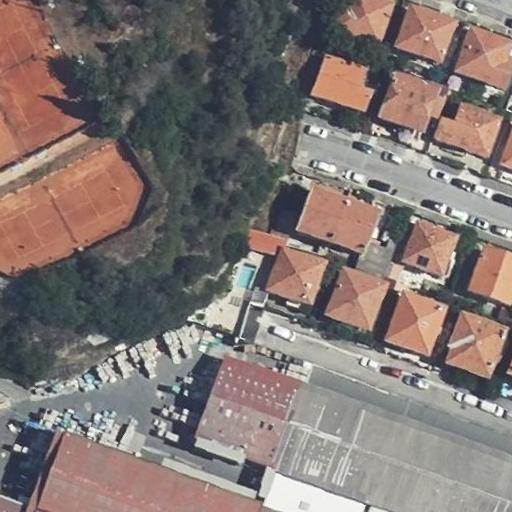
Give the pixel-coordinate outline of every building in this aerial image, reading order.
[(374,44),(389,9),(366,0),(351,0),(347,10),(343,9),(334,29),(374,44)] [(438,63),(452,27),(415,12),(407,31),(403,31),(397,48),(438,63)] [(509,47),(471,33),(458,72),(502,89),(510,69),(502,66),(509,47)] [(309,89),(306,98),(311,100),(314,93),(362,112),(368,97),(356,92),(363,73),(317,56),(315,65),(309,89)] [(429,115),(436,94),(397,80),(382,118),(415,132),(423,112),(429,115)] [(484,157),(497,124),(469,113),(464,111),(456,130),(444,125),(439,140),(484,157)] [(511,137),(511,138),(502,164),(511,167),(511,137)] [(339,225),(346,207),(314,195),(300,232),(332,245),(339,225)] [(376,219),(346,207),(339,225),(332,245),(361,257),(356,267),(371,273),(375,274),(387,279),(391,268),(395,259),(365,247),(376,219)] [(454,242),(408,223),(407,225),(397,253),(395,259),(391,268),(387,279),(398,282),(405,264),(441,277),(454,242)] [(271,249),(266,247),(265,248),(259,272),(256,282),(251,300),(264,305),(269,290),(289,298),(286,305),(307,312),(323,266),(272,247),(271,249)] [(511,293),(511,263),(490,256),(485,254),(476,279),(471,292),(507,306),(511,293)] [(383,290),(394,294),(398,282),(387,279),(375,274),(371,286),(345,276),(330,317),(368,331),(383,290)] [(427,356),(443,314),(404,300),(388,342),(427,356)] [(511,325),(511,322),(511,314),(491,307),(488,316),(496,319),(511,325)] [(487,378),(503,336),(462,321),(451,350),(454,351),(449,365),(487,378)] [(511,511),(511,465),(307,385),(228,354),(194,440),(380,511),(511,511)] [(307,385),(511,465),(511,439),(316,362),(307,385)] [(263,511),(265,508),(64,428),(31,511),(14,511),(0,506),(0,511),(263,511)]
